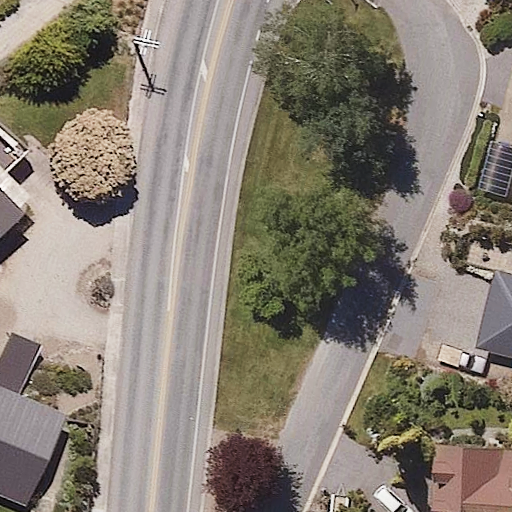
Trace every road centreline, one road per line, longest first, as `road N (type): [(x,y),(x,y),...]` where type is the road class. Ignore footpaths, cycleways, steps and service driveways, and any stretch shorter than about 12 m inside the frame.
road 1 (residential): [(418,0),(435,28),(443,97),(280,511)]
road 2 (primary): [(217,0),(154,511)]
